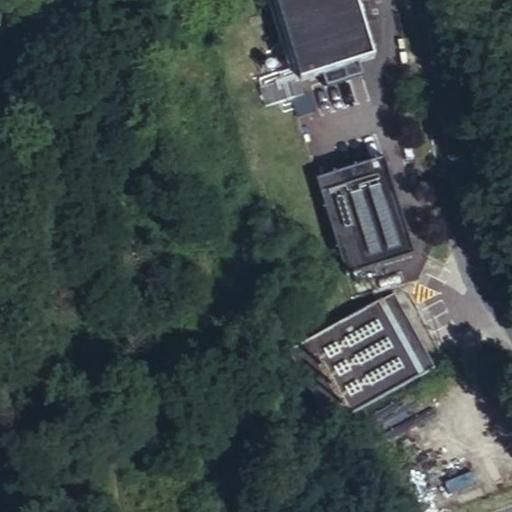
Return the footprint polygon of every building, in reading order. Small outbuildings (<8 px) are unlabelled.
[(279,14),(274,0),(261,0),(266,17),(279,14)] [(293,59),(301,85),(375,62),(358,6),(355,0),(274,0),(279,14),(293,59)] [(301,85),(293,59),(263,69),(255,76),(265,110),(305,98),(301,85)] [(317,181),(347,279),(415,258),(385,161),(317,181)] [(403,300),(388,308),(423,383),(438,376),(403,300)] [(329,427),(423,384),(423,383),(388,308),(387,307),(294,351),(329,427)]
